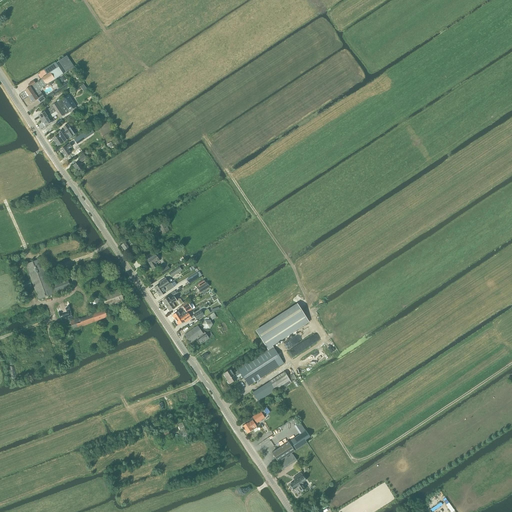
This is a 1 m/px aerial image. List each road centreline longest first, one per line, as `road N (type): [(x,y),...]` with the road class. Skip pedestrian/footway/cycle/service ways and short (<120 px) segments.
road 1 (tertiary): [(291,511),(0,76)]
road 2 (track): [(259,383),(316,346),(320,331),(295,270),(207,140)]
road 3 (track): [(290,362),(357,461),(511,363)]
